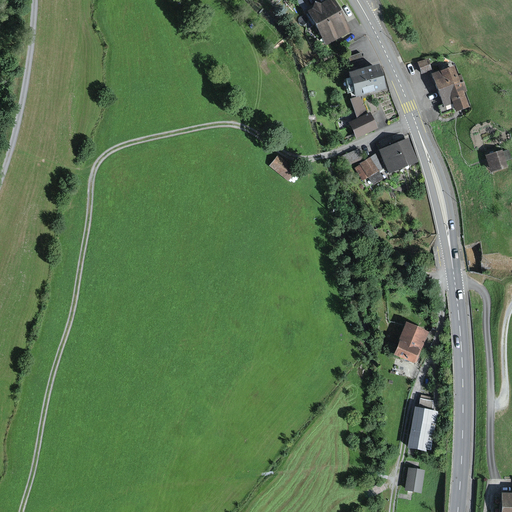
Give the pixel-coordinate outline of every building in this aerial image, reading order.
[(331,0),(322,0),(302,13),(323,44),(349,27),(331,0)] [(432,77),(438,91),(458,83),(452,69),(432,77)] [(355,97),(380,90),(375,71),(350,77),(355,97)] [(438,91),(443,105),(452,102),(455,111),(466,107),(458,83),(438,91)] [(373,117),(351,125),(356,140),(378,132),(373,117)] [(406,141),(380,152),(392,178),(418,167),(406,141)] [(502,153),(488,157),(493,174),(507,170),(502,153)] [(297,170),(279,155),(270,166),(288,181),(297,170)] [(416,367),(430,335),(407,326),(394,358),(416,367)] [(413,410),(407,452),(429,455),(435,414),(413,410)] [(423,473),(406,470),(403,493),(420,495),(423,473)] [(511,511),(511,489),(498,489),(497,511),(511,511)]
